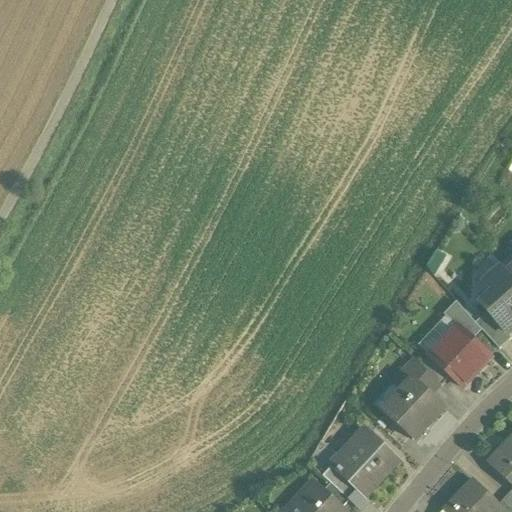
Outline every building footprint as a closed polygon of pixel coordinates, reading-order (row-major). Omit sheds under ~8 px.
[(511,256),(499,267),(501,269),(508,276),(511,272),(511,256)] [(501,269),(488,281),(488,289),(495,296),(481,308),(487,314),(507,337),(507,336),(511,332),(511,281),(508,276),(501,269)] [(475,325),(457,306),(446,318),(457,329),(472,342),(481,333),(475,325)] [(507,337),(487,314),(475,325),(481,333),(499,352),(511,341),(507,336),(507,337)] [(472,342),(457,329),(429,358),(450,379),(462,390),(490,360),(472,342)] [(429,358),(420,368),(441,388),(450,379),(429,358)] [(420,368),(415,363),(401,377),(410,386),(415,382),(431,398),(441,388),(420,368)] [(431,398),(415,382),(410,386),(401,377),(393,386),(402,393),(382,414),(412,442),(429,424),(430,425),(444,410),(431,398)] [(365,431),(331,468),(357,493),(365,500),(366,499),(365,498),(387,474),(389,476),(400,464),(365,431)] [(511,438),(488,464),(511,486),(511,438)] [(357,493),(331,468),(322,478),(330,486),(348,503),(357,493)] [(499,507),(472,482),(443,511),(501,511),(502,511),(503,511),(499,507)] [(348,503),(330,486),(322,494),(340,511),(348,503)] [(314,487),(290,511),(341,511),(340,511),(322,494),(314,487)] [(511,511),(511,502),(507,498),(499,507),(503,511),(502,511),(501,511),(511,511)]
